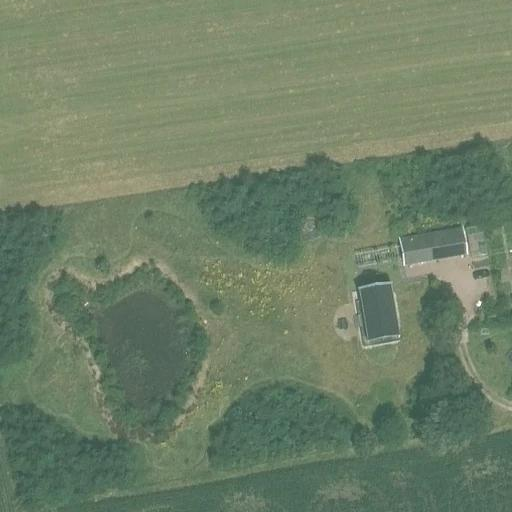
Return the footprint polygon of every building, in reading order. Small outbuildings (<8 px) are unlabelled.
[(461,231),(399,242),(404,266),(465,255),(461,231)] [(339,274),(261,297),(268,321),(346,298),(339,274)] [(391,285),(357,291),(357,292),(359,292),(368,342),(397,337),(389,287),(391,287),(391,285)] [(353,317),(329,319),(334,380),(358,378),(353,317)] [(313,351),(324,349),(320,330),(309,332),(313,351)]
